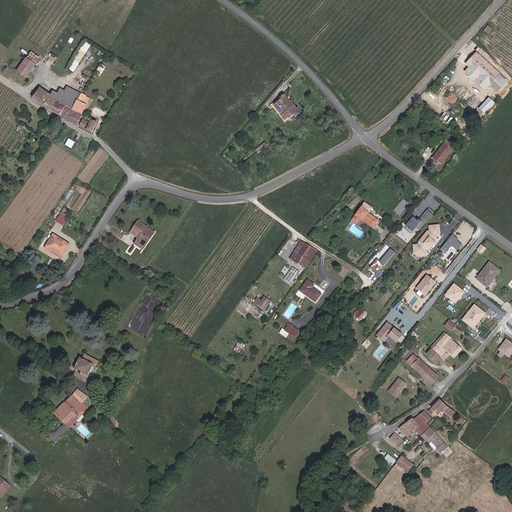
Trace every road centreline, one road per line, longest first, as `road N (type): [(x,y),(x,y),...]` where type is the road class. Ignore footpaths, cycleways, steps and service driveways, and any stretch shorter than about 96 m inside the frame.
road 1 (unclassified): [(134,185),(244,196),(365,138)]
road 2 (unclassified): [(365,138),(299,60),(223,0)]
road 3 (unclassified): [(511,310),(430,402),(371,440)]
road 4 (unclassified): [(365,138),(396,117),(498,0)]
road 5 (unclassified): [(0,303),(70,279),(134,185)]
road 6 (unclassified): [(511,247),(365,138)]
road 7 (unclassified): [(134,185),(96,138),(0,76)]
